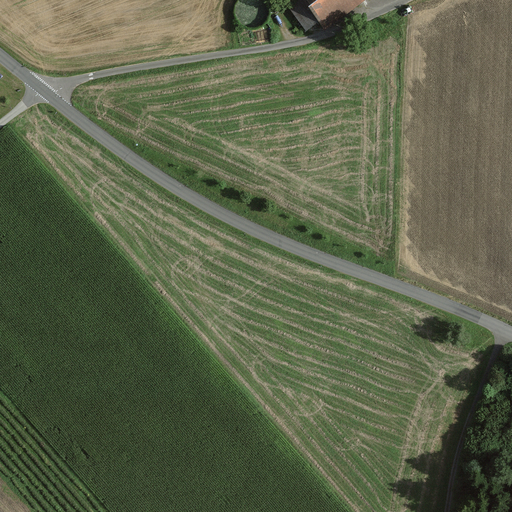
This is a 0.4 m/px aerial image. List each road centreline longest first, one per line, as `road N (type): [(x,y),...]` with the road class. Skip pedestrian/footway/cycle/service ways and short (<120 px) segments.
road 1 (tertiary): [(511,332),(211,209),(0,57)]
road 2 (track): [(506,329),(465,440),(450,511)]
